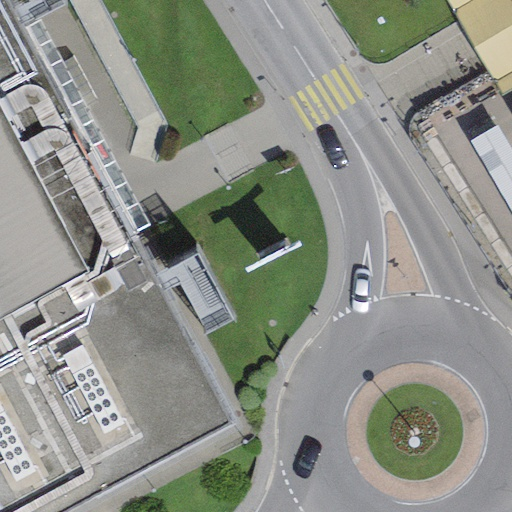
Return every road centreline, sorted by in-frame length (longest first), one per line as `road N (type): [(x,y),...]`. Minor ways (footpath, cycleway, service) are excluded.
road 1 (unclassified): [(473,338),(389,169),(349,135)]
road 2 (unclassified): [(349,135),(348,181),(361,240),(349,344)]
road 3 (unclassified): [(349,135),(262,0)]
road 4 (unclassified): [(473,338),(410,322),(349,344)]
road 5 (unclassified): [(349,344),(310,394),(306,457)]
